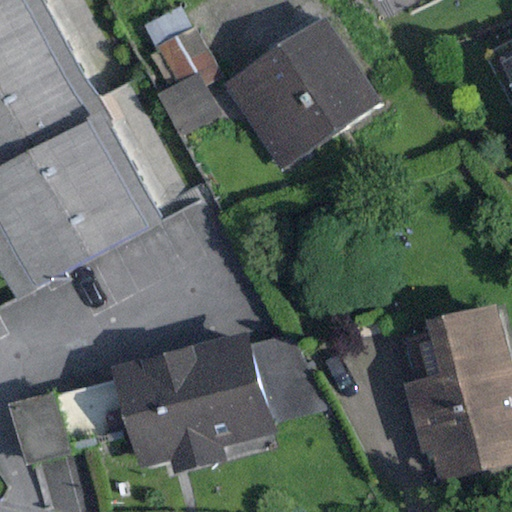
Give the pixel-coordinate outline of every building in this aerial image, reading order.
[(46,0),(0,0),(0,261),(20,299),(71,271),(166,221),(46,0)] [(224,117),(207,86),(224,76),(185,4),(146,26),(179,84),(160,95),(184,138),(224,117)] [(329,19),(225,86),(280,170),(384,103),(329,19)] [(511,44),(489,57),(511,97),(511,44)] [(511,359),(499,307),(432,323),(435,334),(410,340),(420,382),(407,385),(425,458),(434,455),(442,486),(511,468),(511,359)] [(255,346),(252,334),(116,368),(141,470),(173,462),(177,475),(184,473),(229,462),(226,450),(279,436),(276,425),(328,412),(293,336),(255,346)] [(71,452),(56,394),(11,406),(27,464),(42,460),(71,452)]
